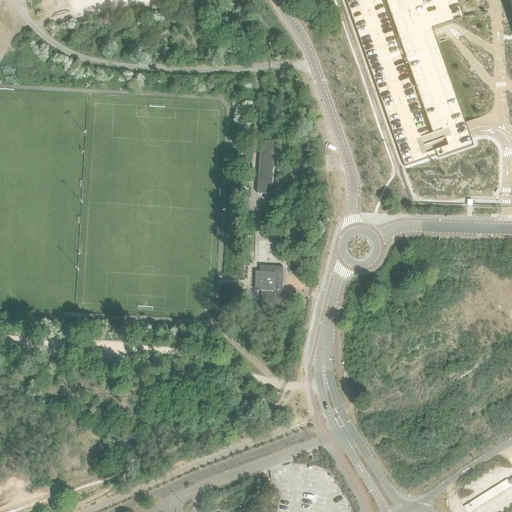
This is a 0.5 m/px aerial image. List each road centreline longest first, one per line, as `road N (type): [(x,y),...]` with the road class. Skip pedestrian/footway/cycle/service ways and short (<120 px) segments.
road 1 (unknown): [(69,511),(169,447),(266,417),(293,394),(335,215),(338,166),(288,42),(246,0)]
road 2 (track): [(314,66),(85,64),(47,40),(13,0)]
road 3 (track): [(281,385),(181,346),(0,343)]
road 4 (unclassified): [(350,231),(348,165),(305,44),(276,0)]
road 5 (unclassified): [(402,510),(339,409),(323,366)]
road 6 (unclassified): [(323,366),(319,385),(332,423),(386,511)]
road 7 (unclassified): [(375,238),(422,226),(511,229)]
